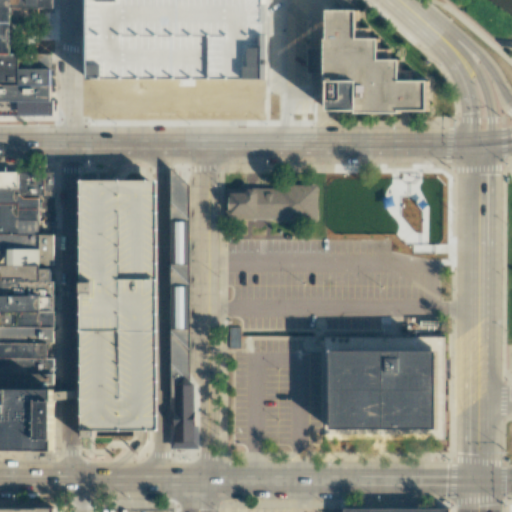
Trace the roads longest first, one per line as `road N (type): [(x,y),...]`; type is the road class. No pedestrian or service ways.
road 1 (residential): [(71,143),(72,480)]
road 2 (residential): [(198,481),(199,144)]
road 3 (primary): [(198,481),(477,483)]
road 4 (primary): [(477,145),(199,144)]
road 5 (primary): [(477,145),(478,403)]
road 6 (primary): [(0,480),(198,481)]
road 7 (tertiary): [(401,0),(468,71),(477,145)]
road 8 (primary): [(199,144),(71,143)]
